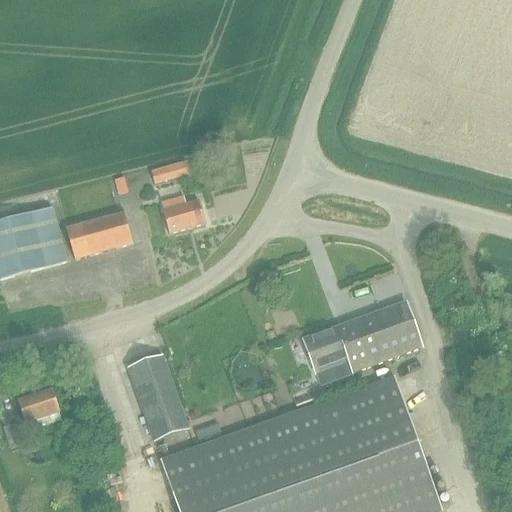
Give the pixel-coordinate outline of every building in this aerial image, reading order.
[(154,186),(189,176),(186,164),(150,173),(154,186)] [(124,179),(115,181),(119,196),(128,193),(124,179)] [(170,235),(205,226),(199,203),(182,207),(180,199),(161,204),(170,235)] [(0,278),(1,281),(45,269),(68,263),(54,209),(0,223),(0,278)] [(77,261),(133,245),(124,215),(68,230),(77,261)] [(353,375),(422,349),(405,304),(303,341),(316,376),(349,364),(353,375)] [(162,358),(128,371),(154,443),(188,431),(162,358)] [(178,511),(441,511),(394,378),(160,461),(178,511)] [(25,426),(60,414),(52,391),(17,402),(25,426)] [(15,425),(3,430),(10,451),(22,447),(15,425)]
